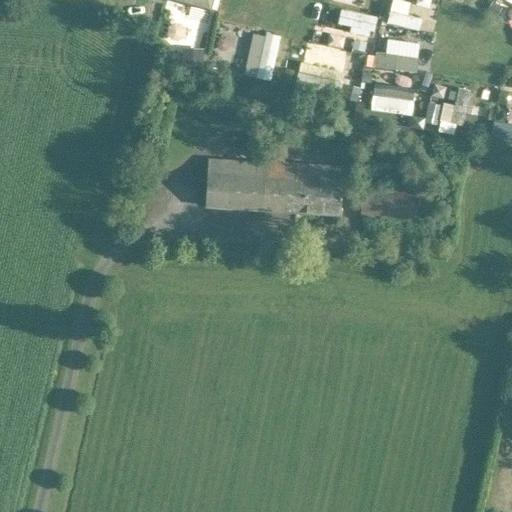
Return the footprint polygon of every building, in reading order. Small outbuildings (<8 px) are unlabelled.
[(374,27),(369,70),(392,72),(394,57),(410,59),(412,35),(407,34),(409,15),(396,14),(398,0),(378,0),(376,27),(374,27)] [(511,0),(491,0),(507,12),(511,5),(511,0)] [(491,1),(486,9),(495,16),(501,8),(491,1)] [(161,52),(188,52),(188,16),(177,16),(178,40),(161,41),(161,52)] [(359,112),(406,111),(406,79),(369,80),(369,93),(359,93),(359,112)] [(429,106),(426,120),(435,122),(438,108),(429,106)] [(283,117),(277,142),(290,144),(296,120),(283,117)] [(341,214),(342,194),(344,167),(284,163),(284,150),(261,148),(260,162),(208,158),(205,206),(341,214)] [(416,219),(418,199),(418,188),(362,185),(360,215),(416,219)]
